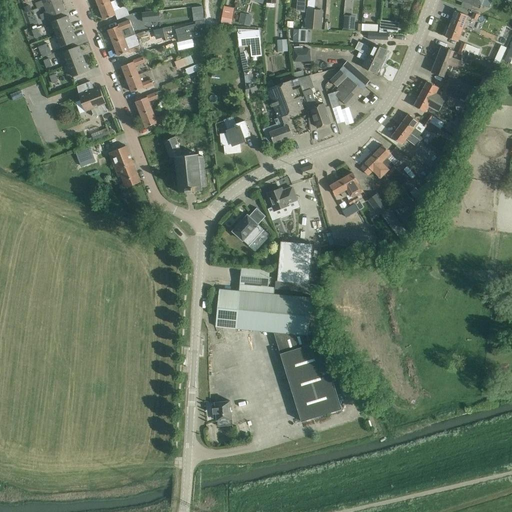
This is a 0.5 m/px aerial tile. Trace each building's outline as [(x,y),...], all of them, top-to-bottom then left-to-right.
[(36,3),(37,8),(44,5),(56,0),(42,0),(42,1),(36,3)] [(40,15),(42,20),(65,10),(61,0),(56,0),(44,5),(47,12),(40,15)] [(266,0),(266,8),(274,8),(274,4),(277,4),(276,0),(266,0)] [(305,11),(305,0),(297,0),(297,10),(305,11)] [(307,9),(306,27),(321,29),(321,20),(322,11),(315,10),(315,0),(308,0),(307,9)] [(458,0),(463,2),(462,5),(470,9),(472,5),(480,9),(482,4),(487,6),(488,3),(489,4),(490,0),(458,0)] [(118,20),(129,15),(126,5),(114,10),(111,2),(99,6),(104,19),(116,15),(118,20)] [(30,4),(24,7),(26,13),(32,10),(30,4)] [(222,21),(233,23),(235,7),(225,6),(222,21)] [(159,11),(143,13),(144,21),(160,19),(159,11)] [(456,11),(451,24),(463,28),(468,15),(456,11)] [(241,12),(238,24),(250,26),(253,15),(241,12)] [(52,22),(55,30),(52,31),(53,36),(57,35),(56,34),(72,28),(67,16),(52,22)] [(354,31),(355,20),(343,19),(342,30),(354,31)] [(132,26),(130,20),(119,24),(119,25),(108,30),(113,43),(131,36),(136,34),(132,26)] [(381,20),(380,32),(398,33),(400,22),(381,20)] [(186,27),(188,36),(204,33),(201,23),(186,27)] [(445,37),(458,41),(463,28),(451,24),(445,37)] [(61,47),(68,44),(77,40),(72,28),(56,34),(57,35),(61,47)] [(308,42),(309,29),(299,29),(299,42),(308,42)] [(164,46),(182,40),(179,31),(161,36),(164,46)] [(388,40),(388,34),(371,33),(371,31),(360,32),(360,37),(368,37),(368,39),(388,40)] [(131,36),(113,43),(118,56),(129,51),(130,53),(141,48),(139,43),(136,34),(131,36)] [(277,40),(278,51),(288,51),(287,39),(277,40)] [(151,41),(143,43),(145,50),(153,48),(151,41)] [(374,44),(371,50),(367,48),(368,46),(359,41),(355,49),(359,51),(383,62),(385,58),(387,58),(390,52),(388,51),(374,44)] [(478,56),(480,50),(462,42),(460,48),(474,54),(478,56)] [(42,55),(47,53),(44,45),(39,47),(42,55)] [(499,64),(506,48),(500,45),(493,61),(499,64)] [(84,58),(79,46),(63,52),(68,64),(84,58)] [(453,65),(459,68),(461,62),(451,58),(454,51),(442,46),(437,59),(452,66),(453,65)] [(472,59),(474,54),(460,48),(458,53),(472,59)] [(294,50),(295,61),(310,60),(310,49),(294,50)] [(363,66),(377,74),(383,62),(359,51),(356,57),(365,61),(363,66)] [(186,67),(188,74),(201,70),(198,63),(195,64),(192,55),(175,60),(178,69),(186,67)] [(143,57),(133,60),(134,61),(122,66),(127,79),(139,74),(136,66),(145,63),(143,57)] [(73,76),(89,70),(84,58),(68,64),(73,76)] [(437,59),(431,72),(444,77),(446,71),(450,73),(452,66),(437,59)] [(347,61),(343,66),(365,86),(370,81),(347,61)] [(498,65),(493,63),(485,79),(490,81),(498,65)] [(303,70),(294,73),(295,78),(305,76),(303,70)] [(337,87),(347,76),(340,70),(330,80),(337,87)] [(127,79),(132,92),(144,87),(144,89),(154,85),(152,80),(143,83),(139,74),(127,79)] [(248,74),(245,75),(246,85),(245,85),(245,94),(249,93),(250,94),(255,92),(254,91),(258,89),(256,82),(255,83),(254,80),(249,80),(248,74)] [(295,78),(293,79),(300,99),(305,98),(310,96),(314,88),(309,75),(305,76),(295,78)] [(349,78),(338,90),(339,91),(328,94),(332,108),(339,106),(337,99),(340,98),(347,103),(355,94),(357,96),(362,89),(355,83),(349,78)] [(445,84),(469,96),(469,95),(471,89),(465,86),(448,78),(445,84)] [(483,78),(473,97),(475,98),(481,101),(490,81),(485,79),(483,78)] [(277,124),(263,129),(266,136),(267,138),(269,144),(274,143),(293,136),(289,125),(290,125),(286,115),(304,109),(300,99),(293,79),(274,86),(268,88),(267,89),(278,117),(277,118),(275,119),(277,124)] [(272,80),(266,82),(266,83),(268,88),(274,86),(272,80)] [(108,112),(105,104),(106,103),(100,87),(94,90),(90,81),(77,86),(81,95),(82,99),(76,102),(81,113),(91,108),(93,114),(92,116),(97,118),(98,116),(108,112)] [(445,106),(448,100),(436,93),(439,87),(427,81),(421,94),(445,106)] [(466,111),(463,116),(472,120),(474,116),(481,101),(475,98),(473,97),(469,95),(469,96),(445,84),(442,90),(450,93),(448,96),(463,103),(464,101),(470,104),(467,112),(466,111)] [(156,92),(147,96),(147,97),(136,101),(141,114),(153,110),(150,102),(159,98),(156,92)] [(198,110),(198,94),(180,101),(180,109),(198,110)] [(446,115),(449,108),(445,106),(421,94),(414,106),(426,112),(429,107),(434,109),(446,115)] [(311,108),(314,118),(317,127),(331,123),(324,103),(311,108)] [(146,127),(157,123),(158,124),(167,120),(165,115),(156,119),(153,110),(141,114),(146,127)] [(430,113),(426,119),(440,128),(444,123),(430,113)] [(409,114),(400,125),(420,140),(422,138),(419,136),(422,132),(426,127),(423,124),(419,122),(417,120),(409,114)] [(462,118),(454,137),(463,141),(471,122),(462,118)] [(437,132),(440,134),(443,130),(440,128),(426,119),(423,124),(426,127),(436,134),(437,132)] [(245,120),(234,125),(235,127),(227,130),(228,133),(220,134),(221,145),(224,145),(225,154),(241,152),(240,143),(246,141),(244,138),(251,136),(245,120)] [(311,133),(310,125),(301,126),(301,134),(311,133)] [(400,125),(392,136),(400,142),(403,144),(407,139),(416,145),(420,140),(400,125)] [(108,128),(91,134),(93,137),(94,142),(111,136),(108,128)] [(176,136),(164,141),(170,157),(175,157),(178,192),(202,190),(202,187),(207,186),(204,156),(199,156),(198,154),(183,155),(176,136)] [(121,176),(126,188),(141,182),(127,145),(109,152),(119,177),(121,176)] [(393,174),(395,176),(401,182),(403,184),(407,180),(393,166),(394,165),(387,157),(391,153),(383,145),(374,154),(393,174)] [(448,160),(451,162),(458,152),(454,149),(448,160)] [(393,174),(374,154),(365,163),(361,168),(368,175),(372,171),(373,172),(373,171),(381,178),(385,174),(389,178),(393,174)] [(102,170),(109,168),(104,156),(96,159),(100,166),(102,170)] [(439,157),(431,170),(440,177),(449,163),(439,157)] [(313,164),(300,168),(303,175),(315,172),(313,164)] [(347,176),(341,179),(355,203),(359,210),(359,211),(364,208),(360,200),(357,195),(359,194),(363,191),(358,182),(358,181),(353,172),(347,176)] [(425,195),(430,198),(440,182),(432,175),(427,182),(431,185),(425,195)] [(341,179),(331,185),(335,194),(336,195),(341,193),(344,197),(347,196),(349,199),(348,200),(351,205),(342,210),(346,217),(352,214),(359,210),(355,203),(341,179)] [(415,186),(410,190),(420,203),(426,198),(415,186)] [(268,193),(274,211),(288,205),(288,203),(297,200),(292,187),(282,191),(280,190),(279,191),(279,189),(276,190),(274,189),(271,191),(270,192),(268,193)] [(380,214),(408,250),(416,244),(376,193),(367,201),(378,215),(380,214)] [(407,193),(393,206),(401,215),(415,202),(407,193)] [(416,202),(400,215),(408,224),(423,211),(416,202)] [(234,230),(233,231),(233,232),(234,232),(242,240),(243,240),(249,246),(264,230),(258,225),(266,216),(257,208),(249,216),(248,215),(247,215),(234,230)] [(368,233),(331,229),(334,244),(335,245),(338,245),(372,248),(371,244),(368,233)] [(376,243),(380,250),(391,249),(385,239),(376,243)] [(276,281),(275,289),(296,291),(317,293),(318,284),(309,283),(313,244),(281,241),(278,281),(276,281)] [(242,267),(240,284),(268,286),(270,270),(242,267)] [(213,297),(211,313),(217,313),(216,326),(226,327),(236,328),(240,291),(239,291),(220,289),(219,298),(213,297)] [(240,291),(236,328),(274,332),(301,421),(342,409),(321,341),(311,344),(309,335),(312,298),(274,294),(270,294),(240,291)] [(214,418),(217,418),(217,420),(232,418),(230,401),(215,402),(216,408),(213,409),(214,418)]
